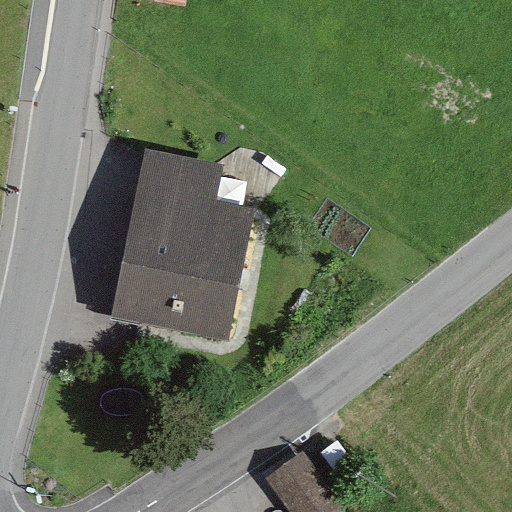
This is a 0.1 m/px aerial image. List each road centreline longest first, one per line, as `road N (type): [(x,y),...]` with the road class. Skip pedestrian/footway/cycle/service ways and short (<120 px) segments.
road 1 (tertiary): [(143,511),(511,241)]
road 2 (tertiary): [(0,403),(35,267),(77,0)]
